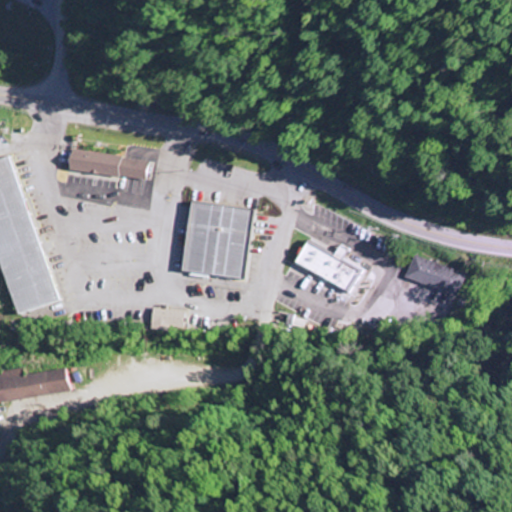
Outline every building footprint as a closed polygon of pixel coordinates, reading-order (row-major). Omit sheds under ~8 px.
[(73,147),(123,156),(119,176),(69,167),(73,147)] [(0,267),(0,158),(13,154),(62,300),(16,315),(0,267)] [(123,156),(151,162),(148,181),(119,176),(123,156)] [(193,200),(256,208),(246,282),(183,273),(193,200)] [(308,237),(336,253),(340,246),(349,251),(344,258),(365,270),(350,294),(294,260),(308,237)] [(413,254),(464,274),(455,296),(405,276),(413,254)] [(63,310),(114,306),(115,322),(65,327),(63,310)] [(154,307),(188,312),(185,328),(171,326),(170,332),(151,330),(152,324),(154,307)] [(0,374),(0,403),(73,391),(69,369),(27,376),(25,367),(3,371),(4,374),(0,374)]
